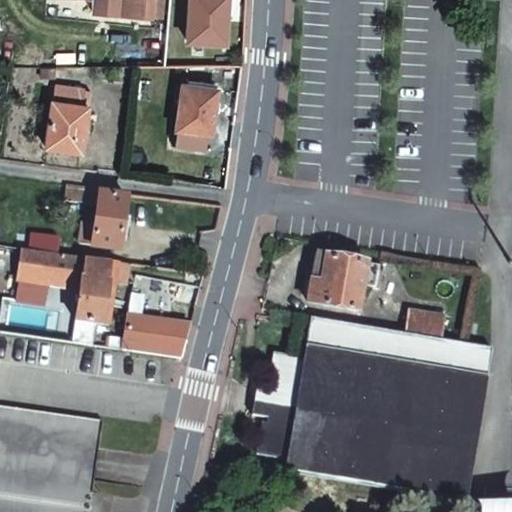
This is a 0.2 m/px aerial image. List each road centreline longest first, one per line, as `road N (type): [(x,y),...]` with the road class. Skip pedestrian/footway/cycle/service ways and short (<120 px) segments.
road 1 (residential): [(171,511),(253,171),(269,0)]
road 2 (unknown): [(0,372),(194,410)]
